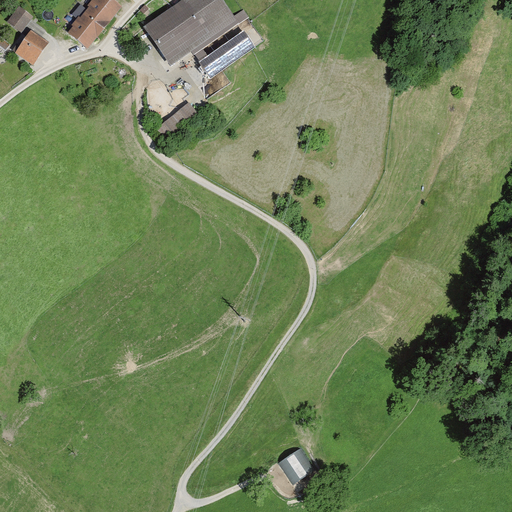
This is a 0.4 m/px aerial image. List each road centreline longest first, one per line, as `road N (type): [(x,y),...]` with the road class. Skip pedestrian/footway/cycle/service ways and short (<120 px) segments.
road 1 (track): [(103,49),(138,67),(153,146),(310,252),(309,310),(189,471),(185,502),(249,484),(301,494)]
road 2 (residential): [(142,0),(103,49),(28,82),(0,104)]
